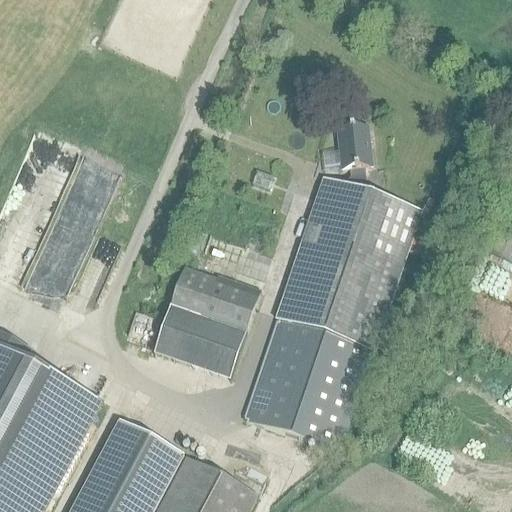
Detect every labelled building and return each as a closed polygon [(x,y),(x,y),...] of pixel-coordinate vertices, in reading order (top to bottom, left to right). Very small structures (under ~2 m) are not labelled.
[(322,184),(276,321),(297,328),(295,333),(279,328),(245,428),(337,459),(372,355),(375,356),(409,255),(421,259),(426,242),(414,238),(422,215),(365,196),(366,193),(364,174),(371,174),(367,132),(350,134),(350,135),(336,136),(341,177),(351,176),(351,184),(348,185),(346,192),(322,184)] [(269,191),(272,177),(256,174),(254,188),(269,191)] [(511,197),(482,249),(511,266),(511,197)] [(188,253),(197,256),(204,233),(195,230),(188,253)] [(185,271),(154,359),(230,385),(260,298),(185,271)] [(0,511),(41,511),(98,405),(25,366),(31,354),(0,337),(0,511)] [(119,425),(72,511),(155,511),(184,460),(119,425)] [(249,511),(257,499),(185,461),(157,511),(249,511)]
